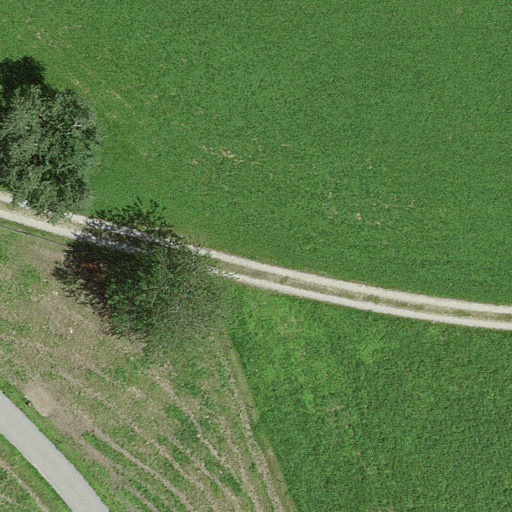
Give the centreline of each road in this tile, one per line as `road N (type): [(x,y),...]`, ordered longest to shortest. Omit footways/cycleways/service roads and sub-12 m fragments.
road 1 (track): [(86,226),(312,288),(511,319)]
road 2 (unclassified): [(0,412),(93,511)]
